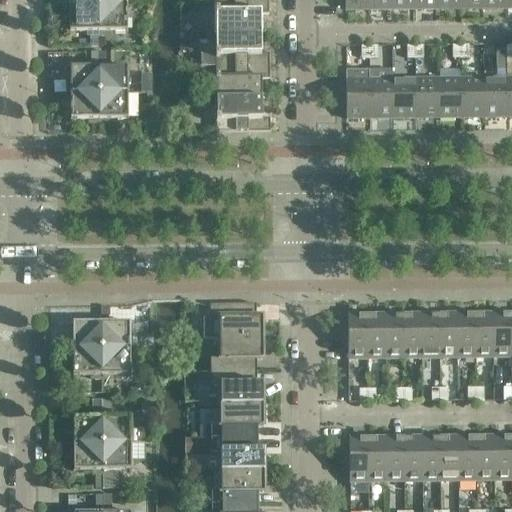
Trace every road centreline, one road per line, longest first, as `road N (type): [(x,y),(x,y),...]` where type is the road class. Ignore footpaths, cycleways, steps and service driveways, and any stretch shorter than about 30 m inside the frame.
road 1 (tertiary): [(306,187),(25,190)]
road 2 (tertiary): [(26,260),(306,260)]
road 3 (tertiary): [(306,260),(511,251)]
road 4 (residential): [(306,35),(511,32)]
road 5 (tertiary): [(511,189),(306,187)]
road 6 (unclassified): [(308,416),(511,413)]
road 7 (unclassified): [(25,511),(25,319)]
road 8 (unclassified): [(308,416),(306,260)]
road 9 (residential): [(306,187),(306,35)]
road 10 (residential): [(25,190),(18,54)]
